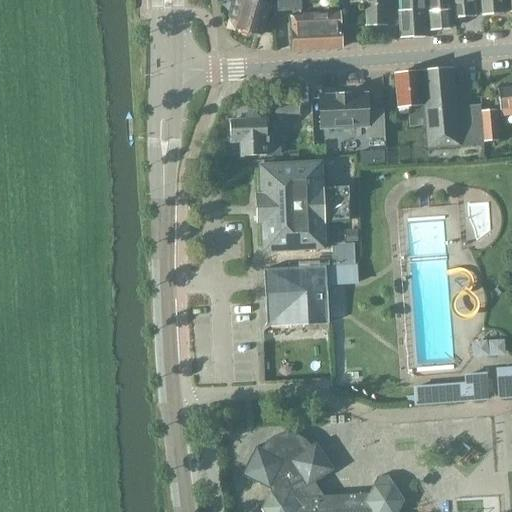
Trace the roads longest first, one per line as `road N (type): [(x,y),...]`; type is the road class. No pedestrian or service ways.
road 1 (tertiary): [(184,511),(162,285),(167,69)]
road 2 (tertiary): [(167,69),(511,51)]
